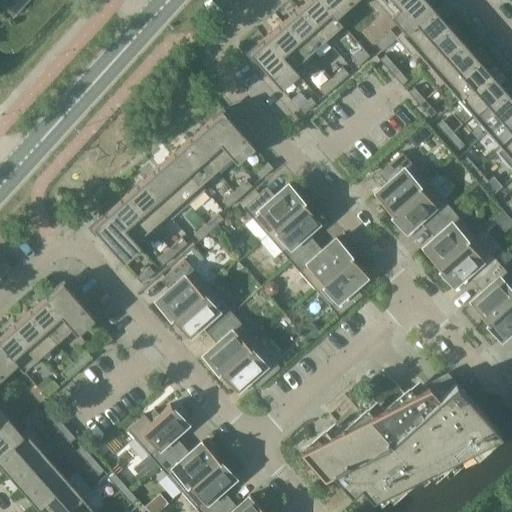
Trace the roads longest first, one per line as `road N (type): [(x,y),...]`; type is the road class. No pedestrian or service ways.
road 1 (residential): [(416,297),(218,69),(213,47),(221,33),(260,0)]
road 2 (residential): [(0,296),(55,251),(87,254),(252,442)]
road 3 (tertiary): [(0,185),(168,0)]
road 4 (residential): [(252,442),(416,297)]
road 5 (residential): [(502,391),(416,297)]
